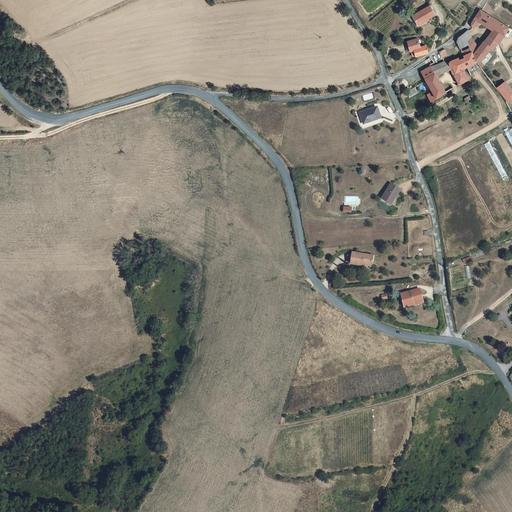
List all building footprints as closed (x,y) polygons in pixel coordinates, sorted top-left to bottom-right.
[(427,14),(428,16),(435,11),(430,3),(413,12),(417,19),(427,14)] [(479,10),(474,17),(479,20),(491,28),(503,35),(503,34),(507,28),(508,27),(479,10)] [(469,27),(471,28),(472,29),(477,22),(479,20),(474,17),(469,27)] [(491,28),(479,20),(477,22),(490,30),(491,28)] [(503,35),(491,28),(490,30),(486,35),(497,44),(498,43),(503,35)] [(511,31),(507,28),(503,34),(508,37),(511,31)] [(474,43),(470,36),(465,39),(462,34),(456,41),(456,42),(459,50),(467,46),(469,49),(474,43)] [(497,44),(486,35),(482,40),(482,41),(491,48),(493,50),(497,44)] [(416,49),(417,55),(428,52),(426,45),(420,46),(418,38),(406,41),(409,51),(411,50),(416,49)] [(481,62),(491,48),(482,41),(478,47),(472,55),(477,63),(480,62),(481,62)] [(471,53),(472,55),(478,47),(474,43),(469,49),(471,53)] [(477,63),(472,55),(471,53),(462,57),(463,58),(458,60),(457,59),(448,62),(448,64),(449,68),(452,67),(455,73),(462,70),(466,68),(477,63)] [(443,62),(435,65),(431,67),(434,73),(436,76),(441,74),(448,68),(443,62)] [(477,63),(466,68),(469,74),(481,69),(479,66),(477,63)] [(434,73),(431,67),(420,72),(424,79),(434,73)] [(462,70),(455,73),(460,84),(467,80),(462,70)] [(434,73),(424,79),(425,81),(430,92),(426,96),(429,102),(444,92),(436,76),(434,73)] [(492,84),(499,95),(503,101),(511,95),(501,79),(492,84)] [(430,92),(425,81),(422,84),(406,93),(412,104),(426,96),(430,92)] [(360,124),(377,120),(374,109),(358,113),(360,124)] [(484,143),(503,179),(508,176),(490,141),(484,143)] [(382,198),(391,204),(401,189),(391,183),(382,198)] [(426,235),(426,230),(423,230),(422,228),(421,226),(419,225),(415,224),(412,224),(410,226),(408,228),(408,231),(409,234),(410,236),(413,238),(416,238),(418,238),(421,236),(422,235),(426,235)] [(360,263),(369,265),(370,256),(350,252),(348,263),(359,265),(360,263)] [(418,290),(400,294),(403,306),(411,305),(412,307),(422,305),(418,290)]
